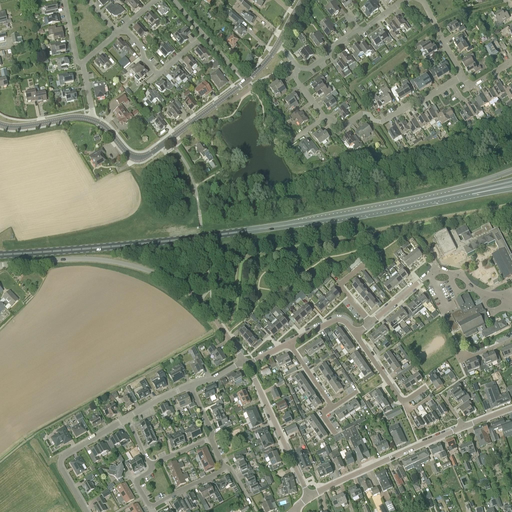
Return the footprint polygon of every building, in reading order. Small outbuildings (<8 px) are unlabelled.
[(130,0),(127,2),(134,10),(139,5),(135,0),(130,0)] [(331,17),(339,12),(336,7),(338,5),(335,0),(331,0),(330,1),(332,4),(326,9),(331,17)] [(343,0),(344,1),(342,3),(345,8),(348,6),(347,5),(354,0),(343,0)] [(368,17),(378,10),(374,5),(377,3),(375,0),(368,0),(370,3),(365,6),(369,11),(366,14),(368,17)] [(244,1),(241,5),(249,12),(252,8),(244,1)] [(165,5),(163,3),(158,7),(160,9),(158,11),(162,16),(169,10),(167,8),(168,8),(165,5)] [(45,7),(46,13),(44,13),(45,16),(53,14),(53,11),(58,10),(56,4),(45,7)] [(117,16),(118,15),(119,15),(124,11),(120,7),(119,6),(118,6),(117,5),(115,5),(114,5),(113,6),(111,4),(105,9),(111,15),(112,14),(112,15),(114,16),(113,16),(115,17),(116,17),(117,16)] [(243,27),(241,25),(244,21),(231,10),(227,15),(237,24),(234,27),(237,29),(234,31),(240,37),(241,36),(242,36),(243,35),(243,34),(245,31),(242,28),(243,27)] [(503,26),(502,23),(509,18),(506,13),(504,15),(502,11),(494,16),(498,22),(494,24),(498,29),(503,26)] [(254,17),(247,13),(246,14),(242,12),(240,15),(244,18),(243,19),(250,23),(252,24),(254,20),(253,19),(254,17)] [(152,28),(155,25),(157,26),(161,22),(157,17),(154,19),(150,14),(144,19),(147,22),(148,21),(149,23),(148,24),(152,28)] [(48,25),(52,24),(59,23),(57,16),(54,17),(47,18),(48,25)] [(167,26),(169,24),(163,17),(161,19),(167,26)] [(402,17),(399,20),(398,18),(393,22),(394,23),(399,30),(399,29),(403,26),(407,32),(410,29),(402,17)] [(324,21),(326,25),(321,28),(327,37),(334,32),(330,27),(332,25),(328,18),(324,21)] [(394,23),(389,27),(393,32),(390,34),(394,39),(399,35),(397,33),(400,31),(399,29),(399,30),(394,23)] [(464,26),(459,29),(456,23),(448,28),(451,34),(458,30),(460,33),(466,30),(464,26)] [(141,39),(147,33),(139,24),(133,29),(141,39)] [(55,40),(63,39),(61,29),(55,31),(54,27),(48,29),(49,35),(53,34),(55,40)] [(511,28),(510,30),(508,27),(502,31),(505,37),(510,33),(511,36),(511,28)] [(185,37),(190,33),(185,28),(180,32),(173,37),(180,46),(187,40),(185,37)] [(321,41),(323,39),(318,32),(310,38),(317,48),(323,44),(321,41)] [(377,37),(382,43),(387,40),(389,42),(392,40),(387,33),(385,35),(383,32),(377,37)] [(458,36),(459,39),(454,42),(457,48),(465,43),(466,43),(464,39),(467,38),(464,32),(458,36)] [(20,39),(19,34),(11,36),(13,45),(23,43),(21,38),(20,39)] [(235,45),(238,41),(232,36),(226,43),(233,49),(236,46),(235,45)] [(382,43),(377,37),(371,41),(373,43),(371,45),(376,52),(379,50),(384,46),(382,43)] [(121,52),(123,49),(125,51),(129,48),(125,43),(123,45),(119,41),(113,46),(117,51),(118,49),(121,52)] [(429,42),(423,46),(421,43),(415,46),(417,49),(421,47),(424,52),(426,51),(432,47),(429,42)] [(497,42),(492,45),(492,44),(485,48),(491,58),(498,54),(496,50),(500,48),(497,42)] [(61,53),(60,52),(65,51),(64,45),(57,46),(57,43),(50,45),(52,56),(60,55),(60,53),(61,53)] [(160,47),(162,49),(159,52),(165,58),(171,53),(171,54),(174,51),(167,43),(164,45),(163,44),(160,47)] [(468,49),(465,43),(457,48),(461,54),(466,50),(468,53),(473,50),(471,47),(468,49)] [(365,44),(359,48),(363,54),(365,56),(367,54),(368,55),(371,53),(372,55),(375,54),(371,48),(368,50),(365,44)] [(359,48),(358,46),(352,50),(356,55),(353,57),(357,62),(360,61),(358,57),(363,54),(359,48)] [(424,56),(425,58),(427,61),(433,57),(432,55),(437,51),(434,46),(432,47),(426,51),(424,52),(426,55),(424,56)] [(204,49),(202,51),(199,48),(194,52),(201,59),(203,57),(206,60),(210,56),(204,49)] [(305,61),(313,55),(308,48),(300,54),(305,61)] [(466,57),(467,60),(462,63),(465,68),(473,63),(472,61),(474,59),(471,54),(466,57)] [(347,68),(351,64),(355,62),(351,57),(348,59),(345,55),(340,58),(342,61),(345,66),(346,66),(347,68)] [(187,59),(183,62),(187,66),(185,69),(190,75),(193,72),(190,70),(192,68),(194,70),(197,67),(196,65),(196,64),(189,56),(189,57),(189,58),(187,59)] [(102,68),(105,65),(107,68),(111,64),(107,60),(105,61),(101,57),(94,62),(98,67),(100,65),(102,68)] [(67,60),(64,60),(63,58),(56,59),(59,71),(67,69),(67,66),(68,66),(68,65),(69,65),(68,61),(67,61),(67,60)] [(127,60),(120,65),(123,68),(129,63),(127,60)] [(214,69),(219,65),(216,61),(210,66),(214,69)] [(342,61),(337,65),(340,69),(337,71),(341,76),(344,74),(343,72),(348,69),(347,68),(346,66),(345,66),(342,61)] [(440,66),(438,67),(444,77),(449,74),(446,69),(449,67),(445,61),(439,65),(440,66)] [(473,63),(465,68),(468,74),(474,70),(475,73),(481,70),(479,67),(476,68),(473,63)] [(138,64),(134,68),(131,65),(126,70),(129,72),(131,70),(135,75),(143,68),(142,69),(138,64)] [(438,67),(435,68),(435,67),(429,71),(432,77),(435,75),(438,80),(444,77),(438,67)] [(147,73),(143,68),(135,75),(136,75),(139,78),(136,80),(140,84),(145,80),(143,77),(147,73)] [(179,69),(174,73),(178,78),(182,82),(186,78),(188,76),(183,70),(181,72),(179,69)] [(0,71),(2,80),(0,80),(0,88),(7,87),(6,83),(9,83),(6,70),(0,71)] [(218,70),(211,75),(209,77),(213,83),(214,83),(219,89),(224,85),(223,83),(226,81),(218,70)] [(174,73),(173,71),(168,75),(172,80),(170,82),(174,86),(178,83),(175,80),(178,78),(174,73)] [(424,73),(426,76),(420,79),(425,88),(431,84),(429,80),(431,79),(427,72),(424,73)] [(60,85),(64,84),(73,82),(72,76),(66,77),(65,74),(58,76),(60,85)] [(315,81),(317,83),(312,87),(315,92),(324,86),(322,84),(325,81),(321,76),(315,81)] [(420,79),(414,83),(412,80),(410,82),(414,89),(416,88),(419,92),(425,88),(420,79)] [(167,81),(165,83),(164,82),(163,83),(161,81),(158,84),(157,83),(155,85),(159,89),(158,90),(161,93),(167,88),(170,91),(173,88),(167,81)] [(401,84),(404,88),(401,89),(406,97),(411,94),(408,89),(411,87),(407,81),(401,84)] [(498,87),(492,90),(497,98),(506,93),(503,88),(499,81),(495,83),(498,87)] [(207,94),(211,91),(204,82),(199,86),(200,87),(195,90),(200,98),(206,94),(207,94)] [(277,98),(280,96),(286,91),(281,84),(280,85),(278,82),(269,88),(277,98)] [(106,97),(108,96),(107,93),(105,93),(104,88),(107,88),(107,86),(104,83),(98,84),(98,87),(93,88),(95,99),(106,97)] [(44,93),(39,94),(39,91),(39,90),(38,89),(37,86),(34,87),(35,92),(35,95),(36,100),(37,104),(41,103),(41,102),(46,101),(44,93)] [(324,86),(315,92),(319,97),(325,93),(326,96),(332,92),(328,87),(325,89),(324,86)] [(506,86),(503,88),(506,93),(510,100),(511,98),(511,86),(508,89),(506,86)] [(401,89),(398,91),(396,88),(390,91),(394,97),(397,95),(400,101),(406,97),(401,89)] [(382,92),(384,96),(381,97),(385,105),(391,102),(389,98),(392,97),(387,89),(382,92)] [(75,92),(70,93),(69,90),(61,91),(62,97),(63,98),(65,98),(67,103),(71,102),(72,102),(74,102),(74,101),(74,100),(77,100),(75,92)] [(484,90),(481,92),(489,104),(497,98),(492,90),(486,93),(484,90)] [(158,94),(155,96),(150,91),(148,93),(146,93),(146,94),(144,96),(148,100),(145,102),(148,106),(157,99),(160,103),(163,101),(158,94)] [(197,106),(190,97),(188,95),(190,94),(187,91),(183,94),(187,99),(184,102),(190,111),(197,106)] [(35,95),(35,92),(25,94),(27,102),(36,100),(35,95)] [(478,94),(480,97),(475,100),(477,104),(480,109),(489,104),(481,92),(478,94)] [(298,105),(296,102),(298,100),(294,94),(285,100),(291,109),(294,107),(298,105)] [(126,100),(123,95),(118,99),(118,100),(116,101),(119,105),(121,103),(121,104),(126,100)] [(334,96),(331,97),(323,103),(328,110),(336,104),(333,99),(335,98),(334,96)] [(381,97),(378,99),(376,96),(369,100),(374,108),(377,106),(379,109),(385,105),(381,97)] [(169,112),(169,113),(167,114),(171,119),(173,117),(175,120),(180,116),(176,110),(178,108),(174,103),(170,106),(172,110),(169,112)] [(340,106),(341,109),(337,112),(343,120),(349,116),(344,108),(347,106),(345,103),(340,106)] [(477,104),(471,107),(469,104),(466,106),(473,117),(482,112),(480,109),(477,104)] [(118,119),(127,113),(122,106),(113,113),(118,119)] [(463,107),(465,111),(460,114),(465,123),(473,117),(466,106),(463,107)] [(430,112),(424,115),(430,124),(438,119),(435,113),(431,107),(428,108),(430,112)] [(438,112),(435,113),(438,119),(442,126),(451,120),(454,127),(458,124),(455,118),(450,110),(446,112),(440,115),(438,112)] [(302,112),(298,115),(296,113),(291,117),(293,120),(295,119),(300,125),(298,127),(298,128),(301,126),(300,126),(308,121),(307,121),(304,116),(302,112)] [(127,113),(118,119),(120,121),(118,122),(121,126),(125,124),(126,125),(129,122),(128,121),(132,118),(130,114),(129,115),(127,113)] [(156,118),(158,121),(155,123),(160,131),(166,127),(162,121),(164,120),(160,115),(156,118)] [(430,124),(424,115),(419,119),(417,115),(414,117),(421,129),(430,124)] [(413,122),(407,126),(410,131),(412,134),(421,129),(414,117),(411,119),(413,122)] [(398,122),(394,124),(402,136),(410,131),(407,126),(405,122),(400,126),(398,122)] [(360,129),(357,131),(361,137),(364,135),(366,138),(370,136),(368,133),(371,131),(366,124),(363,127),(360,129)] [(391,126),(393,129),(388,133),(393,141),(402,136),(394,124),(391,126)] [(325,133),(323,134),(320,130),(313,136),(320,145),(329,139),(325,133)] [(359,145),(358,144),(360,143),(355,136),(352,137),(350,134),(343,139),(349,147),(352,144),(354,146),(353,147),(355,150),(360,147),(361,148),(364,147),(361,143),(359,145)] [(314,155),(318,151),(314,146),(311,147),(307,141),(298,147),(301,151),(303,149),(307,154),(311,152),(314,155)] [(204,148),(201,144),(199,145),(198,145),(197,146),(196,147),(198,150),(197,151),(197,152),(197,153),(197,154),(198,154),(199,154),(200,154),(202,153),(209,163),(213,161),(212,160),(213,160),(211,157),(210,157),(206,151),(206,150),(205,148),(204,148)] [(92,161),(101,156),(105,153),(102,149),(89,157),(92,161)] [(101,156),(92,161),(96,168),(105,162),(101,156)] [(488,245),(495,241),(498,247),(499,252),(492,256),(494,260),(493,260),(495,265),(497,264),(500,271),(499,272),(501,277),(502,276),(504,280),(511,275),(511,255),(511,256),(497,228),(491,231),(488,224),(481,228),(482,230),(471,236),(469,233),(462,236),(464,241),(461,243),(460,243),(464,249),(467,255),(481,248),(480,247),(487,244),(488,245)] [(435,246),(441,258),(452,253),(454,255),(462,251),(461,250),(464,249),(460,243),(461,243),(458,236),(469,231),(466,226),(455,231),(455,230),(448,234),(446,231),(434,237),(438,245),(435,246)] [(398,255),(402,251),(400,249),(394,254),(397,258),(399,256),(398,255)] [(412,254),(417,260),(422,257),(417,250),(412,254)] [(417,260),(412,254),(408,258),(407,258),(413,264),(417,260)] [(407,258),(408,258),(405,255),(403,258),(405,260),(401,263),(405,267),(406,266),(408,268),(409,269),(410,269),(411,268),(411,267),(411,266),(413,264),(407,258)] [(398,274),(404,281),(408,277),(403,270),(405,269),(403,267),(398,271),(400,273),(398,274)] [(369,281),(371,279),(364,271),(362,273),(365,277),(364,279),(367,282),(369,281)] [(393,278),(399,285),(404,281),(398,274),(393,278)] [(321,285),(323,286),(331,279),(330,277),(321,285)] [(399,285),(393,278),(389,282),(394,289),(399,285)] [(353,282),(355,284),(352,287),(356,292),(363,286),(362,286),(356,279),(353,282)] [(394,289),(389,282),(384,286),(389,293),(394,289)] [(366,291),(364,288),(366,286),(364,284),(362,286),(363,286),(356,292),(360,296),(366,291)] [(337,294),(339,292),(334,286),(330,289),(332,291),(329,294),(334,300),(339,296),(337,294)] [(364,301),(370,296),(368,293),(370,291),(368,289),(366,291),(360,296),(364,301)] [(11,307),(18,301),(9,292),(3,298),(6,301),(2,305),(4,308),(9,304),(11,307)] [(295,299),(294,300),(295,302),(300,298),(302,301),(304,299),(299,293),(294,298),(295,299)] [(324,298),(330,304),(334,300),(329,294),(324,298)] [(422,296),(422,295),(417,300),(422,306),(423,306),(424,308),(425,308),(428,306),(427,305),(430,303),(428,298),(425,294),(422,296)] [(493,326),(486,330),(483,324),(489,321),(481,305),(475,308),(468,294),(455,301),(460,310),(445,317),(454,333),(461,330),(463,335),(465,335),(466,338),(478,333),(476,329),(482,326),(484,331),(481,332),(485,339),(497,333),(493,326)] [(330,304),(324,298),(323,296),(318,300),(319,302),(320,302),(325,308),(330,304)] [(370,296),(364,301),(368,306),(374,300),(370,296)] [(378,305),(376,302),(378,300),(377,298),(374,300),(368,306),(372,310),(378,305)] [(420,312),(424,308),(423,306),(422,306),(417,300),(412,304),(418,310),(419,312),(420,312)] [(320,302),(319,302),(315,306),(320,312),(325,308),(320,302)] [(418,310),(412,304),(407,308),(408,308),(405,310),(411,317),(412,318),(419,312),(418,310)] [(302,309),(307,315),(311,312),(306,306),(304,308),(302,306),(300,308),(302,309)] [(278,308),(275,311),(279,316),(276,319),(276,320),(277,321),(283,327),(287,323),(282,318),(284,316),(280,311),(278,308)] [(297,314),(302,320),(307,315),(302,309),(297,314)] [(403,312),(402,310),(397,315),(402,321),(404,323),(411,317),(405,310),(403,312)] [(302,320),(297,314),(292,318),(297,324),(302,320)] [(398,325),(402,321),(397,315),(392,319),(397,325),(398,325)] [(397,325),(392,319),(387,323),(385,325),(390,331),(391,331),(392,333),(399,327),(397,325)] [(493,326),(497,333),(500,331),(507,327),(504,320),(497,323),(496,323),(492,325),(493,326)] [(272,326),(278,332),(283,327),(277,321),(272,326)] [(242,329),(238,332),(243,337),(249,332),(247,330),(250,327),(248,325),(245,327),(247,325),(245,323),(241,327),(242,329)] [(383,337),(390,331),(385,325),(383,327),(378,331),(383,337)] [(269,336),(271,334),(273,336),(278,332),(272,326),(270,328),(268,326),(264,330),(269,336)] [(343,334),(340,329),(337,332),(335,330),(332,332),(337,339),(343,334)] [(373,335),(378,341),(381,339),(383,341),(385,339),(383,337),(378,331),(373,335)] [(249,332),(243,337),(247,342),(253,336),(249,332)] [(343,334),(337,339),(340,344),(347,339),(343,334)] [(376,347),(374,345),(378,341),(373,335),(368,339),(370,341),(368,344),(373,350),(376,347)] [(259,339),(257,341),(256,339),(256,338),(255,336),(254,337),(253,336),(247,342),(251,347),(252,346),(253,347),(254,347),(261,341),(259,339)] [(347,339),(340,344),(344,349),(351,344),(347,339)] [(320,340),(315,343),(320,350),(325,347),(320,340)] [(395,349),(398,347),(401,352),(403,351),(400,346),(402,345),(400,342),(394,347),(395,349)] [(310,347),(315,354),(320,350),(315,343),(310,347)] [(351,344),(344,349),(348,354),(354,349),(351,344)] [(222,354),(219,349),(216,351),(213,346),(207,350),(211,355),(212,354),(217,360),(213,362),(216,367),(222,364),(221,362),(226,359),(222,354)] [(307,354),(307,353),(310,357),(315,354),(310,347),(305,350),(305,351),(304,352),(306,354),(307,354)] [(509,357),(505,349),(500,351),(503,359),(509,357)] [(354,363),(361,358),(357,353),(348,360),(350,362),(352,361),(354,363)] [(387,363),(395,357),(394,354),(392,356),(390,353),(383,357),(387,363)] [(488,355),(492,364),(497,361),(494,353),(488,355)] [(319,360),(321,362),(329,357),(327,354),(319,360)] [(282,358),(285,365),(286,365),(287,368),(292,366),(287,355),(282,358)] [(482,364),(484,370),(487,369),(493,366),(492,364),(488,355),(486,356),(486,355),(482,356),(483,357),(482,357),(485,363),(482,364)] [(200,372),(203,371),(200,365),(202,364),(199,357),(194,359),(196,363),(190,366),(195,375),(200,372)] [(395,357),(387,363),(390,368),(397,363),(399,362),(395,357)] [(276,366),(279,371),(281,370),(280,368),(285,365),(282,358),(276,361),(278,365),(276,366)] [(357,368),(364,363),(361,358),(354,363),(357,368)] [(474,370),(479,368),(481,372),(484,370),(482,364),(479,366),(476,359),(470,361),(474,370)] [(465,364),(467,370),(464,371),(466,377),(470,375),(469,374),(474,371),(474,370),(470,361),(465,364)] [(322,374),(329,370),(327,367),(329,366),(327,363),(318,369),(322,374)] [(361,373),(368,368),(364,363),(357,368),(361,373)] [(397,374),(401,371),(400,369),(400,368),(397,363),(390,368),(394,373),(395,372),(397,374)] [(180,373),(184,371),(180,365),(172,369),(174,372),(168,374),(173,384),(183,378),(180,373)] [(268,375),(271,374),(267,366),(264,367),(265,369),(260,372),(263,376),(267,374),(268,375)] [(371,373),(368,368),(361,373),(364,378),(364,379),(363,379),(365,381),(370,378),(368,376),(371,373)] [(329,370),(322,374),(325,379),(332,374),(329,370)] [(163,389),(166,387),(163,380),(165,378),(161,371),(157,374),(160,379),(152,383),(156,391),(162,387),(163,389)] [(438,378),(436,375),(438,374),(435,371),(429,375),(431,379),(429,380),(433,385),(439,381),(442,379),(440,377),(438,378)] [(297,384),(304,380),(301,375),(299,376),(297,373),(291,377),(293,380),(292,381),(294,383),(296,382),(297,384)] [(234,383),(242,379),(238,374),(233,377),(232,374),(226,377),(229,382),(233,380),(234,383)] [(329,384),(336,379),(332,374),(325,379),(329,384)] [(412,377),(417,384),(422,380),(418,374),(412,377)] [(336,379),(329,384),(332,389),(339,385),(337,382),(341,379),(339,377),(336,380),(336,379)] [(402,385),(406,391),(412,387),(407,381),(408,381),(405,377),(403,379),(405,383),(402,385)] [(417,384),(412,377),(408,381),(407,381),(412,387),(417,384)] [(454,391),(450,393),(454,398),(462,393),(459,390),(462,388),(459,385),(461,383),(464,380),(463,379),(458,383),(452,388),(454,391)] [(304,380),(297,384),(296,386),(299,391),(301,390),(308,385),(304,380)] [(439,381),(433,385),(436,390),(443,386),(439,381)] [(339,385),(332,389),(336,394),(343,390),(341,387),(345,385),(343,382),(339,385)] [(485,385),(486,390),(484,391),(492,410),(511,403),(508,394),(500,397),(496,387),(494,387),(493,382),(485,385)] [(147,384),(141,388),(143,390),(136,394),(140,400),(146,396),(147,397),(149,395),(148,392),(150,390),(147,384)] [(213,392),(216,390),(214,384),(205,388),(207,391),(203,393),(206,400),(215,396),(213,392)] [(301,390),(304,395),(311,390),(308,385),(301,390)] [(274,401),(280,398),(276,391),(275,387),(271,389),(273,392),(271,393),(274,401)] [(308,400),(315,395),(311,390),(304,395),(302,396),(303,398),(306,397),(308,400)] [(372,399),(373,398),(375,401),(382,396),(379,391),(376,393),(374,390),(368,394),(372,399)] [(240,401),(247,397),(244,391),(237,394),(232,396),(233,399),(238,397),(240,401)] [(129,396),(123,399),(128,408),(134,404),(133,404),(137,402),(131,393),(130,394),(128,395),(129,396)] [(462,393),(454,398),(458,403),(461,401),(464,404),(470,399),(467,394),(464,396),(462,393)] [(315,395),(308,400),(311,405),(318,400),(315,395)] [(187,396),(181,398),(185,407),(188,406),(190,409),(195,406),(192,401),(190,402),(187,396)] [(375,401),(379,406),(385,401),(382,396),(375,401)] [(242,407),(250,403),(247,397),(240,401),(241,404),(239,405),(239,406),(237,407),(238,408),(233,410),(235,414),(242,411),(241,407),(242,407)] [(286,405),(291,403),(289,397),(283,400),(284,402),(276,406),(280,413),(287,409),(286,405)] [(185,407),(181,398),(176,401),(179,407),(175,408),(178,414),(184,411),(182,409),(185,407)] [(318,400),(311,405),(308,407),(310,409),(313,407),(315,410),(322,405),(318,400)] [(430,402),(438,416),(440,415),(442,417),(447,413),(443,406),(438,409),(432,400),(430,402)] [(223,404),(221,401),(215,403),(216,406),(210,409),(213,415),(222,410),(220,405),(223,404)] [(362,401),(357,404),(355,401),(350,404),(355,411),(360,408),(361,409),(366,406),(362,401)] [(380,408),(384,414),(392,411),(385,401),(379,406),(377,407),(378,409),(380,408)] [(470,416),(473,413),(474,414),(476,412),(476,411),(474,407),(472,407),(468,401),(459,409),(465,418),(469,415),(470,416)] [(438,416),(430,402),(427,404),(434,414),(429,417),(433,424),(433,425),(439,421),(436,417),(438,416)] [(111,418),(116,415),(114,412),(117,410),(113,404),(102,410),(106,416),(109,415),(111,418)] [(355,411),(350,404),(345,408),(350,415),(355,411)] [(168,417),(174,414),(171,407),(168,409),(166,405),(160,408),(163,415),(166,413),(168,417)] [(340,411),(345,418),(350,415),(345,408),(340,411)] [(402,414),(399,408),(392,412),(394,417),(402,414)] [(248,419),(257,415),(255,410),(249,412),(248,409),(243,411),(244,414),(245,414),(248,419)] [(216,423),(221,420),(225,418),(222,410),(213,415),(216,423)] [(345,418),(340,411),(335,415),(337,418),(335,419),(337,421),(339,420),(340,422),(345,418)] [(98,425),(101,423),(99,420),(102,418),(98,412),(96,414),(97,417),(89,421),(93,427),(98,424),(98,425)] [(292,422),(289,416),(292,415),(291,412),(284,414),(285,417),(282,419),(285,425),(292,422)] [(250,424),(259,420),(257,415),(248,419),(250,424)] [(308,423),(310,426),(317,421),(313,416),(304,423),(306,425),(308,423)] [(428,427),(433,424),(429,417),(428,416),(423,420),(420,416),(417,418),(419,419),(423,426),(426,424),(428,427)] [(142,422),(143,424),(139,426),(141,431),(150,427),(148,422),(151,421),(150,418),(142,422)] [(229,421),(227,422),(225,418),(221,420),(216,423),(219,428),(225,425),(226,428),(232,425),(229,421)] [(423,426),(419,419),(414,423),(412,418),(409,419),(412,427),(413,427),(414,428),(416,427),(418,430),(424,427),(423,426)] [(76,437),(86,432),(82,426),(85,424),(82,419),(77,422),(79,425),(71,429),(76,437)] [(259,429),(258,427),(262,426),(259,420),(250,424),(252,430),(251,430),(252,432),(259,429)] [(492,427),(488,429),(493,443),(497,441),(494,431),(498,430),(499,432),(502,430),(503,433),(511,429),(511,425),(510,421),(504,423),(503,420),(491,424),(492,427)] [(314,431),(321,426),(317,421),(310,426),(308,428),(309,430),(312,428),(314,431)] [(198,428),(197,428),(196,426),(190,429),(190,430),(185,432),(187,438),(191,436),(192,439),(196,438),(196,437),(201,435),(198,428)] [(321,426),(314,431),(317,436),(324,431),(321,426)] [(367,459),(370,458),(358,430),(360,429),(358,426),(343,433),(346,442),(350,440),(360,463),(367,460),(367,459)] [(481,447),(491,444),(488,435),(489,434),(486,426),(474,430),(475,436),(476,435),(481,447)] [(150,427),(141,431),(143,436),(153,432),(150,427)] [(53,441),(56,447),(63,443),(64,444),(68,442),(65,437),(68,436),(64,428),(57,432),(58,434),(54,437),(53,437),(52,438),(51,439),(52,441),(53,441)] [(175,434),(180,445),(185,443),(182,437),(185,436),(181,428),(179,429),(180,431),(175,434)] [(255,435),(257,434),(259,440),(268,436),(266,430),(263,432),(262,429),(254,432),(255,435)] [(406,443),(400,430),(391,434),(397,447),(406,443)] [(324,431),(317,436),(321,441),(328,436),(324,431)] [(153,432),(143,436),(146,441),(155,437),(153,432)] [(115,437),(119,444),(125,440),(125,442),(129,440),(125,434),(122,435),(121,433),(115,437)] [(180,445),(175,434),(170,436),(169,436),(166,437),(169,443),(172,442),(175,448),(180,445)] [(336,442),(343,439),(340,434),(333,437),(336,442)] [(262,445),(271,441),(268,436),(259,440),(262,445)] [(389,449),(385,442),(382,443),(379,436),(375,438),(376,440),(373,442),(378,454),(382,452),(383,452),(385,451),(389,449)] [(119,444),(115,437),(109,440),(110,442),(107,444),(111,450),(114,449),(113,447),(119,444)] [(158,442),(157,442),(155,437),(146,441),(148,446),(153,444),(154,447),(161,444),(160,441),(158,442)] [(453,446),(456,445),(453,439),(446,442),(450,451),(452,450),(451,449),(454,448),(453,446)] [(273,446),(271,441),(262,445),(264,450),(261,451),(262,454),(271,450),(270,448),(273,446)] [(472,443),(466,446),(468,452),(469,456),(476,453),(472,443)] [(96,448),(100,455),(106,452),(107,454),(110,452),(106,445),(103,447),(101,444),(96,448)] [(430,450),(434,457),(439,454),(441,460),(447,457),(445,451),(444,452),(440,445),(430,450)] [(467,456),(466,453),(468,452),(466,446),(459,448),(463,458),(467,456)] [(100,455),(96,448),(90,451),(93,456),(90,458),(94,464),(98,461),(96,457),(100,455)] [(201,463),(211,458),(209,453),(208,454),(206,449),(196,453),(201,463)] [(238,453),(239,456),(234,458),(237,464),(235,464),(236,466),(247,461),(246,459),(243,460),(241,456),(247,454),(245,450),(238,453)] [(307,469),(311,467),(306,456),(308,455),(307,451),(295,456),(302,471),(305,470),(306,471),(308,470),(307,469)] [(420,465),(430,461),(429,458),(426,451),(417,456),(420,462),(418,462),(420,465)] [(276,452),(271,454),(270,452),(263,454),(265,460),(268,458),(269,462),(279,458),(276,452)] [(348,467),(354,464),(351,456),(353,456),(351,452),(349,453),(349,452),(344,454),(346,458),(345,459),(348,467)] [(344,468),(340,459),(341,459),(339,454),(332,457),(334,462),(338,471),(344,468)] [(134,461),(134,462),(139,470),(144,467),(140,461),(143,460),(140,455),(132,459),(134,461)] [(418,462),(420,462),(417,456),(410,459),(413,465),(414,468),(416,472),(422,469),(420,465),(418,462)] [(69,463),(77,476),(84,472),(80,465),(83,463),(79,457),(69,463)] [(211,458),(201,463),(205,473),(215,469),(212,464),(213,463),(211,458)] [(279,458),(269,462),(271,465),(268,467),(268,468),(269,471),(270,471),(271,471),(271,472),(278,469),(277,466),(281,464),(279,458)] [(413,465),(410,459),(402,462),(405,468),(406,468),(407,471),(414,468),(413,465)] [(139,470),(134,462),(134,461),(129,464),(127,462),(125,464),(128,469),(130,467),(134,473),(139,470)] [(170,471),(183,465),(182,463),(177,464),(176,461),(168,465),(170,471)] [(241,473),(246,471),(247,474),(253,471),(252,471),(251,468),(247,470),(245,465),(248,463),(247,461),(236,466),(237,468),(238,468),(241,473)] [(441,466),(437,468),(440,472),(452,467),(449,462),(441,466)] [(471,470),(468,463),(463,465),(466,472),(467,472),(467,474),(471,473),(470,470),(471,470)] [(321,465),(326,476),(333,473),(329,465),(326,467),(324,464),(321,465)] [(400,480),(406,477),(400,464),(393,467),(394,471),(395,471),(400,480)] [(110,471),(117,473),(122,474),(122,472),(124,471),(121,465),(116,468),(115,465),(112,467),(110,466),(109,470),(110,471)] [(183,465),(170,471),(173,476),(181,473),(179,470),(184,468),(183,465)] [(320,479),(326,476),(321,465),(319,466),(320,469),(316,471),(320,479)] [(431,467),(435,475),(440,472),(437,468),(436,465),(431,467)] [(121,476),(122,474),(117,473),(110,471),(109,471),(108,474),(109,475),(114,476),(117,481),(122,478),(121,476)] [(248,477),(245,478),(248,484),(247,484),(247,486),(255,482),(252,475),(254,475),(253,473),(255,473),(254,471),(252,471),(253,471),(247,474),(248,477)] [(384,492),(393,488),(387,475),(385,471),(375,475),(378,480),(384,492)] [(181,473),(173,476),(175,482),(188,476),(186,474),(182,475),(181,473)] [(93,490),(91,487),(92,487),(93,487),(93,486),(93,485),(93,484),(92,483),(91,483),(90,483),(89,483),(94,480),(93,478),(94,477),(92,474),(84,479),(86,481),(85,482),(84,483),(84,484),(85,485),(83,486),(87,494),(93,490)] [(188,476),(175,482),(178,487),(186,484),(184,481),(189,479),(188,476)] [(285,495),(285,496),(296,493),(292,477),(281,480),(283,489),(280,490),(282,495),(285,495)] [(229,486),(230,489),(236,486),(233,481),(230,482),(227,478),(224,479),(223,479),(222,479),(222,480),(222,481),(220,482),(216,485),(219,491),(223,488),(224,489),(229,486)] [(252,493),(257,491),(258,493),(264,491),(262,488),(259,490),(255,482),(247,486),(248,488),(249,487),(252,493)] [(362,485),(365,493),(371,490),(374,497),(380,494),(377,488),(374,490),(370,482),(369,482),(368,482),(362,485)] [(119,494),(127,489),(126,487),(127,487),(125,483),(116,488),(119,494)] [(204,489),(209,497),(214,495),(216,499),(220,497),(216,490),(213,492),(209,486),(204,489)] [(348,491),(352,499),(362,495),(360,491),(358,492),(356,487),(348,491)] [(118,502),(132,494),(129,490),(128,491),(127,489),(119,494),(121,497),(117,499),(118,502)] [(209,497),(204,489),(199,491),(202,498),(199,500),(203,507),(206,505),(204,500),(209,497)] [(108,490),(101,494),(104,499),(110,495),(108,490)] [(192,504),(197,501),(192,493),(187,496),(190,502),(187,504),(190,511),(195,508),(192,504)] [(132,494),(118,502),(120,504),(124,502),(126,505),(134,500),(133,498),(134,497),(132,494)] [(341,506),(344,504),(346,507),(348,506),(343,494),(342,494),(340,495),(339,496),(340,496),(337,498),(341,506)] [(264,511),(270,511),(274,511),(271,505),(274,503),(271,496),(264,499),(266,503),(262,505),(264,511)] [(95,507),(97,511),(103,511),(106,511),(102,505),(105,504),(101,497),(96,500),(99,505),(95,507)] [(337,498),(334,499),(334,498),(331,500),(332,500),(331,500),(336,511),(342,509),(341,506),(337,498)] [(184,511),(189,509),(186,504),(183,506),(180,500),(173,504),(177,511),(178,511),(183,510),(184,511)] [(395,511),(391,501),(385,504),(388,511),(395,511)]
